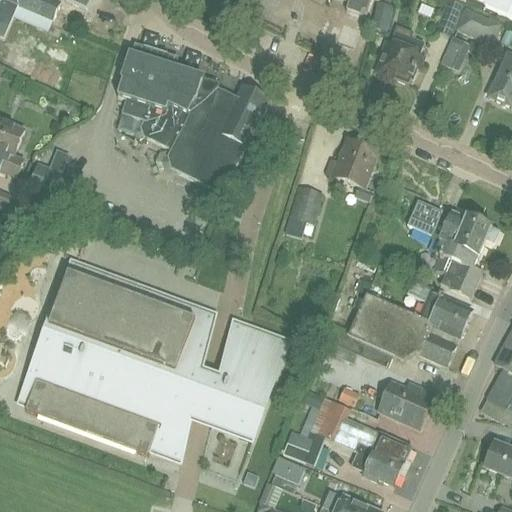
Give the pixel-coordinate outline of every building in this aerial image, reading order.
[(19,10),(23,0),(0,0),(0,41),(5,43),(14,22),(19,10)] [(23,0),(19,10),(29,14),(34,0),(23,0)] [(47,0),(34,0),(29,14),(54,24),(62,6),(47,0)] [(65,0),(64,2),(86,12),(91,0),(65,0)] [(338,0),(349,4),(346,14),(365,21),(372,3),(378,5),(379,0),(338,0)] [(447,2),(437,29),(453,35),(463,9),(447,2)] [(372,31),(385,34),(391,10),(378,7),(372,31)] [(456,32),(491,48),(500,28),(465,12),(456,32)] [(394,82),(408,88),(415,72),(417,73),(422,60),(418,58),(423,47),(410,41),(412,37),(397,31),(390,46),(387,45),(381,58),(384,59),(377,76),(380,77),(379,80),(381,84),(388,87),(393,85),(394,82)] [(511,59),(507,58),(488,101),(511,111),(511,59)] [(236,170),(245,151),(255,131),(269,103),(242,90),(236,102),(221,95),(216,93),(218,87),(202,82),(203,81),(189,77),(130,59),(123,82),(118,100),(127,103),(122,117),(143,124),(141,131),(144,139),(171,154),(168,161),(172,171),(221,197),(236,170)] [(0,173),(15,181),(23,163),(14,159),(24,133),(0,122),(0,173)] [(365,192),(379,155),(346,143),(337,166),(331,163),(325,177),(358,190),(354,200),(369,206),(373,196),(365,192)] [(48,166),(58,168),(62,151),(52,149),(48,166)] [(397,184),(431,198),(440,177),(406,163),(397,184)] [(82,183),(38,166),(28,193),(71,210),(82,183)] [(285,236),(301,241),(302,236),(309,238),(322,197),(299,190),(285,236)] [(0,207),(7,211),(12,199),(0,193),(0,207)] [(417,204),(407,229),(431,239),(432,237),(441,241),(439,244),(440,245),(435,257),(440,260),(434,274),(444,278),(440,288),(470,301),(482,276),(472,272),(477,260),(478,261),(485,243),(493,247),(499,234),(491,231),(489,225),(489,224),(479,220),(479,221),(473,223),(473,224),(467,222),(467,223),(451,216),(450,219),(417,204)] [(194,401),(215,409),(221,382),(200,375),(210,331),(180,315),(179,318),(148,306),(151,299),(72,266),(21,405),(28,408),(26,413),(148,458),(150,453),(179,464),(191,414),(191,415),(194,401)] [(446,370),(456,348),(472,313),(441,300),(429,295),(418,321),(367,299),(351,335),(331,327),(323,344),(387,371),(392,360),(403,365),(416,357),(446,370)] [(511,333),(494,367),(511,377),(511,399),(505,413),(511,417),(511,333)] [(231,339),(221,382),(215,409),(212,421),(254,437),(285,352),(231,339)] [(391,386),(378,414),(419,433),(434,400),(408,388),(406,393),(391,386)] [(338,403),(354,410),(359,399),(343,392),(338,403)] [(375,484),(377,483),(393,490),(411,450),(342,420),(346,412),(310,396),(306,407),(312,410),(299,438),(291,435),(282,458),(313,470),(325,441),(357,455),(351,469),(364,475),(363,477),(368,479),(369,481),(375,484)] [(511,454),(494,447),(484,471),(511,482),(511,481),(511,454)] [(275,478),(271,487),(293,497),(297,488),(275,478)] [(369,511),(365,510),(366,508),(351,501),(350,503),(343,500),(342,501),(329,495),(323,510),(327,511),(369,511)] [(314,511),(316,507),(303,501),(300,509),(306,511),(314,511)]
